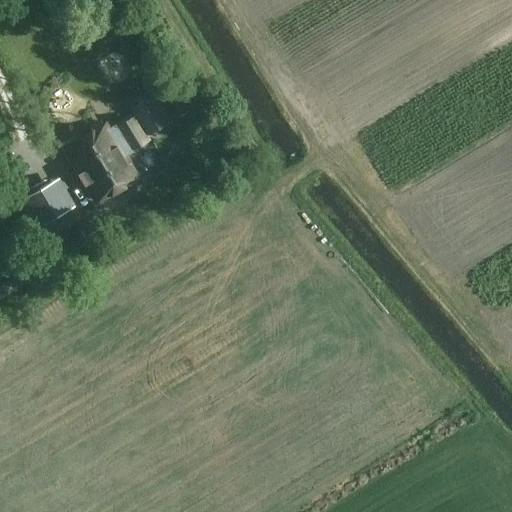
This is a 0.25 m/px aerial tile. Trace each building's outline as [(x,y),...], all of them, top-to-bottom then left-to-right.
[(109,92),(131,81),(119,57),(97,68),(109,92)] [(179,117),(192,110),(178,87),(165,95),(179,117)] [(138,113),(133,117),(144,135),(167,121),(152,95),(134,106),(138,113)] [(131,118),(116,127),(117,130),(126,144),(130,151),(147,140),(144,135),(133,117),(131,118)] [(103,125),(65,148),(79,172),(78,173),(85,185),(87,184),(97,201),(135,179),(117,149),(126,144),(117,130),(109,135),(103,125)] [(25,234),(33,229),(40,243),(72,225),(65,212),(72,208),(56,179),(36,190),(16,201),(9,205),(25,234)] [(0,210),(9,205),(16,201),(10,191),(0,196),(0,210)]
